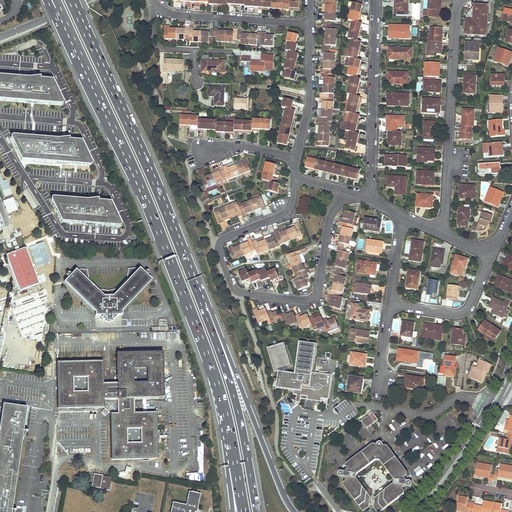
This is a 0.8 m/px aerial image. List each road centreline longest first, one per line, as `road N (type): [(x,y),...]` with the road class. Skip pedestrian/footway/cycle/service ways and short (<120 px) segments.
road 1 (motorway): [(102,103),(217,377),(234,461)]
road 2 (residential): [(349,194),(330,216),(314,296),(238,290),(219,240),(284,213),(295,180)]
road 3 (motorway): [(201,297),(70,0)]
road 4 (residential): [(462,0),(454,18),(443,231)]
road 5 (motorway): [(293,511),(201,297)]
road 6 (motorway): [(257,511),(237,405),(201,297)]
road 7 (residential): [(370,199),(375,0)]
road 8 (residential): [(308,24),(180,15),(151,0)]
road 9 (residential): [(295,180),(308,100),(308,24)]
road 10 (tertiary): [(416,511),(497,397)]
road 11 (residential): [(491,253),(459,313),(389,305)]
